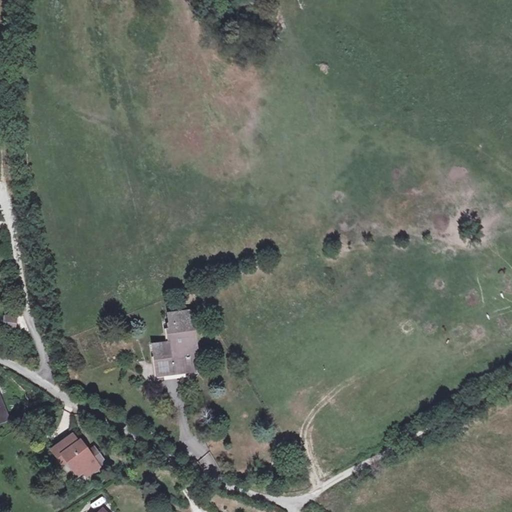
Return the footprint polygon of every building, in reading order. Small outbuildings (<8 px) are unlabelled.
[(196,351),(190,312),(170,315),(171,324),(167,324),(170,345),(155,347),(159,376),(192,371),(190,357),(188,358),(187,352),(196,351)] [(4,314),(3,327),(15,328),(16,315),(4,314)] [(11,426),(8,420),(0,399),(0,426),(1,430),(11,426)] [(72,436),(52,451),(58,459),(63,456),(66,461),(69,464),(78,476),(83,472),(86,476),(98,467),(80,442),(78,443),(72,436)] [(66,461),(63,456),(58,459),(62,464),(66,461)]
